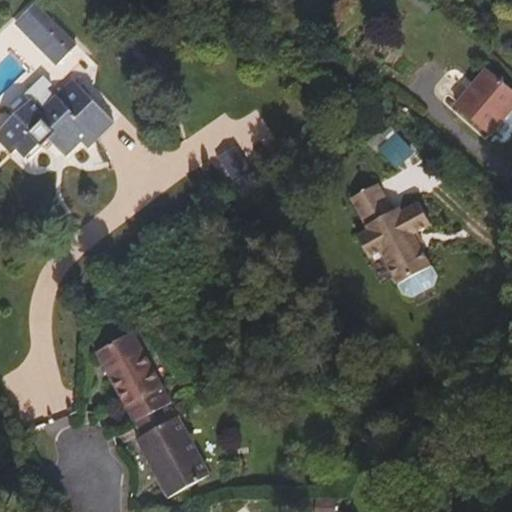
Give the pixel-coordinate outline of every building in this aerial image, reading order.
[(38,1),(14,22),(56,68),(79,47),(38,1)] [(487,136),(511,105),(511,90),(483,67),(450,106),(487,136)] [(86,148),(112,122),(70,82),(41,112),(26,96),(0,122),(0,145),(10,156),(15,151),(28,162),(48,142),(65,158),(80,141),(86,148)] [(254,105),(206,134),(240,190),(288,160),(254,105)] [(379,150),(397,170),(415,154),(398,134),(379,150)] [(425,269),(414,247),(407,236),(411,234),(418,230),(425,227),(413,204),(396,214),(394,209),(387,213),(372,184),(346,198),(362,231),(351,237),(363,260),(374,253),(391,286),(425,269)] [(177,404),(138,334),(101,353),(140,424),(166,410),(177,404)] [(216,475),(184,418),(182,418),(174,422),(166,410),(140,424),(146,436),(139,440),(170,498),(173,499),(216,475)]
